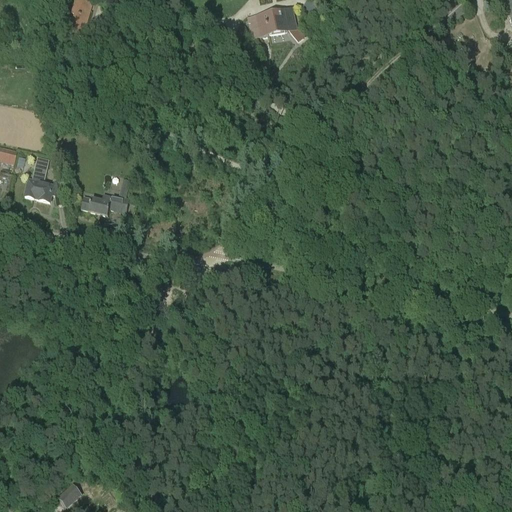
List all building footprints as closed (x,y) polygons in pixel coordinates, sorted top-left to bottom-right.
[(84,28),(86,28),(93,5),(76,0),(74,0),(70,15),(73,16),(68,35),(80,39),(84,28)] [(304,40),(295,29),(291,12),(255,20),(260,40),(289,34),(298,45),(304,40)] [(187,74),(196,69),(191,60),(181,41),(169,48),(171,51),(174,49),(174,50),(171,51),(173,54),(176,52),(176,54),(174,55),(175,58),(178,57),(180,61),(177,62),(179,65),(182,64),(187,74)] [(92,83),(83,85),(86,97),(95,95),(92,83)] [(0,164),(13,168),(16,154),(0,150),(0,164)] [(17,159),(15,170),(22,171),(24,160),(17,159)] [(25,199),(49,205),(51,199),(56,200),(55,196),(62,195),(61,183),(54,184),(53,189),(43,187),(49,163),(38,160),(32,184),(28,183),(25,199)] [(84,200),(80,212),(88,214),(88,215),(108,219),(109,213),(126,217),(130,201),(126,201),(130,184),(123,183),(118,202),(112,201),(103,199),(102,204),(91,202),(84,200)] [(57,501),(65,510),(81,497),(73,487),(57,501)]
